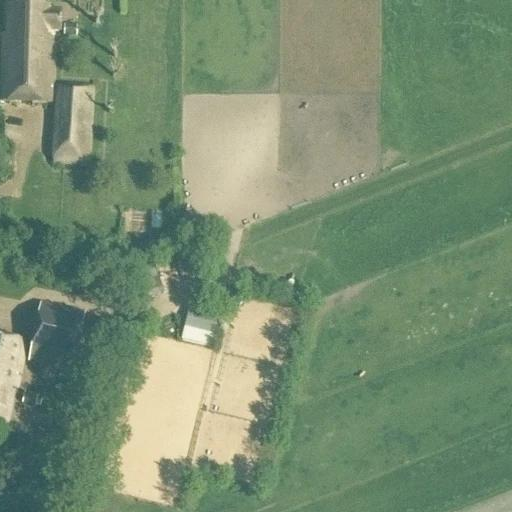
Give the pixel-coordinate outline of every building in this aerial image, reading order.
[(48,11),(8,9),(7,41),(1,41),(0,77),(0,106),(56,109),(54,166),(88,167),(91,91),(56,89),(56,97),(51,97),(53,34),(60,35),(61,15),(48,15),(48,11)] [(63,41),(76,41),(77,29),(64,29),(63,41)] [(118,282),(128,310),(163,297),(153,269),(118,282)] [(74,375),(86,317),(42,307),(30,366),(74,375)] [(188,316),(184,330),(215,337),(218,323),(188,316)] [(27,347),(0,340),(0,424),(7,426),(13,396),(16,397),(27,347)] [(96,344),(91,372),(108,375),(113,347),(96,344)] [(24,396),(22,408),(36,411),(38,399),(24,396)]
